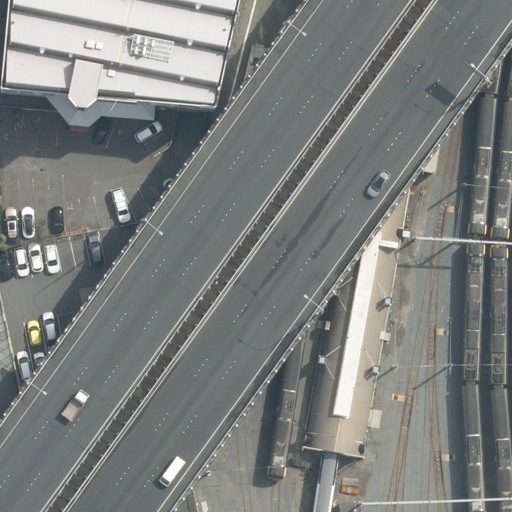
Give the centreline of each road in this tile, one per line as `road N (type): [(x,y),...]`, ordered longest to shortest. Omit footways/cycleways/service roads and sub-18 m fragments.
road 1 (motorway): [(5,511),(376,0)]
road 2 (motorway): [(457,0),(88,511)]
